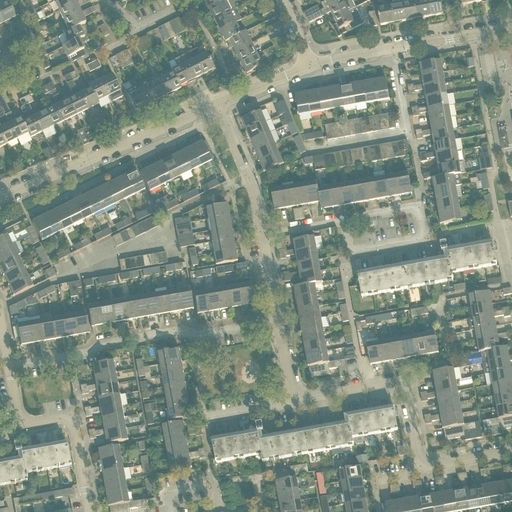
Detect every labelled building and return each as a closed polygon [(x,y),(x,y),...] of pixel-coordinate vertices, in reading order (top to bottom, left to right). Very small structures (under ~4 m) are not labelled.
[(54,0),(53,1),(58,11),(74,3),(72,0),(54,0)] [(203,0),(208,9),(225,0),(203,0)] [(235,9),(230,0),(225,0),(208,9),(213,20),(229,12),(235,9)] [(268,0),(257,6),(259,11),(272,5),(270,0),(268,0)] [(319,11),(306,18),(309,24),(331,12),(333,18),(348,11),(355,8),(351,0),(340,0),(323,9),(324,9),(319,12),(319,11)] [(324,0),(325,2),(321,4),(323,9),(340,0),(324,0)] [(427,0),(424,0),(415,2),(418,19),(430,17),(427,0)] [(427,0),(430,17),(443,15),(440,0),(427,0)] [(7,2),(0,5),(0,17),(3,24),(15,18),(7,2)] [(58,11),(63,21),(79,13),(76,7),(79,6),(77,2),(74,3),(58,11)] [(415,2),(402,4),(405,21),(418,19),(415,2)] [(31,4),(26,6),(29,13),(34,10),(31,4)] [(402,4),(390,6),(393,23),(405,21),(402,4)] [(272,5),(259,11),(262,17),(275,10),(272,5)] [(303,13),(306,18),(319,11),(316,6),(303,13)] [(393,23),(390,6),(377,8),(380,26),(393,23)] [(348,11),(333,18),(336,24),(332,26),(338,38),(342,36),(342,35),(346,33),(344,28),(349,25),(352,30),(363,24),(355,8),(348,11)] [(213,20),(219,31),(235,23),(241,21),(235,9),(229,12),(213,20)] [(63,21),(69,32),(81,25),(81,26),(85,24),(81,17),(84,16),(82,12),(79,13),(63,21)] [(369,13),(371,27),(377,26),(375,12),(369,13)] [(36,14),(31,16),(34,23),(37,22),(39,21),(36,14)] [(179,17),(174,20),(180,33),(186,30),(179,17)] [(168,23),(162,26),(169,39),(175,36),(168,23)] [(219,31),(224,43),(240,35),(240,34),(235,23),(219,31)] [(280,29),(277,24),(265,30),(267,35),(280,29)] [(38,25),(33,28),(36,35),(39,33),(42,32),(38,25)] [(63,35),(62,35),(67,45),(72,43),(80,39),(84,37),(81,31),(83,29),(81,26),(81,25),(72,30),(69,32),(63,35)] [(169,39),(162,26),(157,29),(164,42),(169,39)] [(232,48),(234,52),(250,44),(244,32),(240,34),(240,35),(224,43),(228,50),(232,48)] [(270,41),(273,47),(286,40),(283,35),(270,41)] [(146,36),(140,39),(147,52),(153,49),(146,36)] [(41,37),(35,40),(39,47),(41,45),(44,44),(41,37)] [(63,48),(62,48),(63,49),(67,58),(70,64),(86,56),(86,55),(83,50),(80,43),(82,42),(80,39),(72,43),(67,45),(62,47),(63,48)] [(147,52),(140,39),(135,42),(142,55),(147,52)] [(286,40),(273,47),(276,52),(289,46),(286,40)] [(234,52),(240,63),(256,55),(250,44),(234,52)] [(43,49),(38,51),(41,58),(46,55),(43,49)] [(190,52),(193,59),(201,75),(213,69),(205,53),(200,56),(196,49),(190,52)] [(125,51),(120,54),(127,67),(132,64),(125,51)] [(127,67),(120,54),(114,57),(121,70),(127,67)] [(184,55),(178,58),(190,81),(201,75),(193,59),(187,62),(184,55)] [(256,55),(240,63),(246,75),(262,67),(256,55)] [(170,71),(171,73),(172,73),(179,87),(190,81),(178,58),(173,61),(177,68),(170,71)] [(45,60),(40,62),(44,70),(49,67),(45,60)] [(97,61),(92,64),(95,70),(100,68),(97,61)] [(422,76),(443,72),(442,72),(441,62),(441,61),(440,61),(420,64),(420,65),(420,66),(420,65),(422,76)] [(95,70),(92,64),(86,66),(89,73),(95,70)] [(74,72),(69,75),(72,81),(77,79),(74,72)] [(424,87),(445,84),(443,73),(443,72),(422,76),(424,85),(424,87)] [(171,73),(161,79),(169,94),(180,89),(179,87),(172,73),(171,73)] [(67,100),(75,116),(86,110),(79,95),(78,95),(72,82),(72,81),(69,75),(63,78),(72,95),(73,94),(74,97),(67,100)] [(108,97),(111,103),(122,97),(112,75),(100,81),(108,97)] [(161,79),(149,84),(158,100),(169,94),(161,79)] [(374,81),(374,82),(378,102),(379,101),(389,100),(386,80),(385,80),(385,79),(385,80),(375,82),(375,81),(374,81)] [(146,106),(138,90),(133,80),(128,83),(131,89),(125,92),(135,112),(146,106)] [(100,81),(88,87),(89,89),(90,89),(96,103),(97,103),(98,105),(100,109),(111,103),(108,97),(100,81)] [(363,83),(366,104),(367,104),(378,102),(374,82),(363,84),(363,83)] [(51,83),(46,86),(50,93),(52,98),(57,95),(51,83)] [(352,85),(355,106),(356,106),(366,104),(363,83),(363,84),(352,86),(352,85)] [(149,84),(138,90),(146,106),(158,100),(149,84)] [(425,99),(447,95),(446,95),(445,84),(424,87),(424,85),(413,87),(414,92),(424,90),(426,98),(425,99)] [(340,87),(344,108),(355,106),(352,85),(351,85),(351,86),(341,88),(341,87),(340,87)] [(46,86),(41,89),(44,95),(50,93),(46,86)] [(329,89),(329,90),(333,110),(344,108),(340,87),(340,88),(330,90),(330,89),(329,89)] [(79,95),(86,110),(98,105),(97,103),(96,103),(90,89),(89,89),(79,95)] [(318,91),(318,92),(321,112),(322,112),(333,110),(329,90),(318,91)] [(307,93),(310,114),(311,114),(321,112),(318,92),(307,93)] [(310,114),(307,93),(296,95),(295,95),(296,95),(295,96),(298,116),(299,116),(300,116),(300,115),(310,114)] [(56,106),(64,122),(75,116),(67,100),(61,103),(60,101),(61,101),(62,99),(60,95),(58,95),(57,95),(52,98),(56,106)] [(428,110),(449,106),(448,106),(447,95),(425,99),(426,99),(427,107),(428,110)] [(0,107),(4,116),(8,124),(16,140),(27,134),(28,134),(22,122),(23,122),(20,118),(14,121),(13,119),(14,118),(15,117),(13,113),(11,112),(10,113),(1,96),(0,96),(0,107)] [(29,96),(24,98),(27,105),(33,102),(29,96)] [(26,115),(20,118),(23,122),(22,122),(28,134),(27,134),(29,138),(41,133),(33,117),(27,105),(24,98),(18,101),(21,107),(21,108),(20,110),(22,113),(24,114),(25,113),(26,115)] [(278,104),(275,105),(280,116),(288,112),(287,109),(286,106),(284,101),(282,102),(278,104)] [(45,111),(52,127),(64,122),(56,106),(45,111)] [(429,122),(451,118),(451,117),(451,118),(449,107),(449,106),(428,110),(427,107),(417,109),(418,114),(428,112),(430,121),(429,121),(429,122)] [(45,111),(33,117),(41,133),(44,140),(56,134),(52,127),(52,126),(45,111)] [(241,120),(246,131),(265,122),(261,112),(241,120)] [(392,114),(386,115),(389,130),(395,129),(392,114)] [(284,120),(280,122),(283,127),(287,126),(293,123),(291,117),(290,115),(284,118),(285,120),(284,120)] [(386,115),(381,116),(383,131),(389,130),(386,115)] [(381,116),(375,117),(378,132),(383,131),(381,116)] [(375,117),(369,118),(372,133),(378,132),(375,117)] [(369,118),(364,119),(366,134),(372,133),(369,118)] [(432,133),(453,129),(452,129),(450,118),(451,118),(429,122),(430,122),(431,130),(432,133)] [(364,119),(358,120),(361,135),(366,134),(364,119)] [(358,120),(353,121),(355,136),(361,135),(358,120)] [(353,121),(347,122),(350,137),(355,136),(353,121)] [(246,131),(250,141),(270,133),(265,122),(246,131)] [(347,122),(341,123),(344,138),(350,137),(347,122)] [(293,123),(287,126),(290,133),(296,131),(293,123)] [(341,123),(336,124),(338,139),(344,138),(341,123)] [(8,124),(0,127),(0,135),(5,145),(16,140),(8,124)] [(336,124),(330,125),(333,140),(338,139),(336,124)] [(333,140),(330,125),(324,126),(327,141),(333,140)] [(433,144),(455,140),(454,140),(452,130),(453,129),(432,133),(431,130),(421,132),(422,137),(432,135),(434,144),(433,144)] [(270,133),(250,141),(255,152),(274,144),(275,143),(274,143),(270,133)] [(78,135),(72,138),(77,149),(83,146),(78,135)] [(293,139),(296,147),(302,144),(299,136),(293,139)] [(436,155),(457,151),(456,151),(454,141),(455,141),(455,140),(433,144),(433,145),(434,145),(435,153),(436,155)] [(402,141),(396,142),(399,158),(405,157),(404,151),(402,141)] [(191,147),(200,167),(201,167),(201,166),(210,161),(210,162),(211,162),(211,161),(214,159),(210,149),(206,151),(202,143),(201,143),(201,142),(200,143),(201,143),(191,148),(191,147)] [(396,142),(391,143),(393,159),(399,158),(396,142)] [(274,144),(255,152),(259,162),(279,154),(279,153),(278,154),(274,144),(275,143),(274,144)] [(391,143),(385,144),(388,160),(393,159),(391,143)] [(302,144),(296,147),(299,154),(305,152),(302,144)] [(385,144),(379,145),(382,161),(388,160),(385,144)] [(379,145),(374,146),(377,162),(382,161),(379,145)] [(374,146),(368,147),(371,163),(377,162),(374,146)] [(181,152),(190,171),(190,172),(191,172),(190,171),(200,166),(200,167),(191,147),(190,148),(191,148),(181,153),(181,152)] [(368,147),(363,148),(365,164),(371,163),(368,147)] [(42,151),(47,161),(54,159),(49,148),(42,151)] [(363,148),(357,149),(360,165),(365,164),(363,148)] [(357,149),(351,150),(354,166),(360,165),(357,149)] [(351,150),(346,151),(348,167),(354,166),(351,150)] [(435,153),(425,154),(426,159),(436,158),(438,166),(437,167),(458,163),(459,163),(463,162),(465,162),(463,150),(457,151),(436,155),(435,153)] [(346,151),(340,152),(343,168),(348,167),(346,151)] [(181,153),(171,158),(180,176),(180,177),(180,176),(190,171),(190,172),(190,171),(181,152),(180,153),(181,153)] [(340,152),(334,153),(337,169),(343,168),(340,152)] [(334,153),(329,154),(331,170),(337,169),(334,153)] [(279,154),(259,162),(264,173),(283,165),(284,164),(283,164),(279,154)] [(331,170),(329,154),(323,155),(326,169),(326,171),(331,170)] [(323,155),(312,157),(313,164),(314,171),(326,169),(323,155)] [(490,157),(484,158),(485,161),(485,163),(486,170),(492,168),(491,160),(490,157)] [(170,158),(161,163),(170,181),(170,182),(170,181),(180,176),(180,177),(180,176),(171,158),(170,158)] [(150,167),(160,187),(160,186),(169,182),(170,182),(170,181),(161,163),(160,162),(160,163),(151,168),(150,167)] [(436,172),(423,175),(424,181),(432,179),(460,174),(465,173),(463,162),(459,163),(458,163),(437,167),(438,167),(439,173),(436,174),(436,172)] [(140,173),(144,182),(149,192),(150,192),(150,191),(159,187),(160,187),(150,167),(150,168),(141,173),(140,172),(140,173)] [(134,172),(125,176),(134,195),(143,190),(144,191),(144,190),(145,189),(140,180),(135,171),(134,171),(134,172)] [(397,175),(396,175),(400,197),(400,196),(411,194),(411,195),(411,194),(412,194),(408,174),(408,173),(407,173),(407,174),(397,176),(397,175)] [(434,190),(456,187),(461,186),(459,175),(461,175),(460,174),(432,179),(432,180),(433,180),(435,190),(434,190)] [(386,177),(385,177),(389,199),(389,198),(400,196),(400,197),(396,175),(396,176),(386,178),(386,177)] [(124,177),(115,181),(124,200),(133,195),(134,195),(125,176),(124,176),(124,177)] [(374,179),(377,201),(378,201),(378,200),(389,198),(389,199),(385,177),(385,178),(374,180),(374,179)] [(363,181),(366,203),(367,202),(377,200),(377,201),(374,179),(373,179),(374,180),(363,182),(363,181)] [(216,180),(209,184),(211,189),(219,185),(216,180)] [(104,186),(114,205),(123,200),(123,201),(124,200),(115,181),(114,181),(114,182),(104,186)] [(352,183),(351,183),(355,205),(355,204),(366,202),(366,203),(363,181),(362,181),(363,182),(352,184),(352,183)] [(305,184),(309,204),(320,202),(320,203),(318,190),(317,182),(316,182),(315,182),(307,184),(305,184)] [(294,185),(294,186),(297,207),(298,207),(298,206),(308,205),(309,205),(305,184),(305,183),(304,184),(305,184),(294,186),(294,185)] [(340,185),(344,207),(344,206),(355,204),(355,205),(351,183),(351,184),(341,186),(340,185)] [(211,189),(209,184),(201,187),(204,193),(211,189)] [(340,186),(329,188),(333,208),(344,206),(344,207),(340,185),(340,186)] [(104,187),(94,191),(103,211),(104,210),(103,210),(113,205),(113,206),(114,205),(104,186),(103,186),(104,187)] [(293,186),(283,188),(286,208),(297,206),(297,207),(294,186),(293,186)] [(328,188),(318,190),(321,210),(321,211),(322,210),(332,208),(332,209),(333,208),(329,188),(329,187),(328,187),(328,188)] [(435,191),(437,202),(457,198),(455,187),(456,187),(434,190),(434,191),(435,191)] [(286,208),(283,188),(282,188),(272,190),(272,189),(271,189),(271,190),(274,210),(275,210),(275,211),(276,211),(276,210),(286,208),(286,209),(286,208)] [(196,190),(188,194),(191,199),(199,195),(196,190)] [(84,196),(83,196),(93,216),(93,215),(103,210),(103,211),(94,191),(93,191),(93,192),(84,197),(84,196)] [(191,199),(188,194),(181,197),(183,203),(191,199)] [(73,201),(83,220),(92,215),(93,216),(83,196),(83,197),(74,202),(73,201)] [(437,202),(439,213),(460,209),(459,209),(457,199),(458,199),(458,198),(457,198),(437,202),(436,202),(437,203),(437,202)] [(175,200),(168,204),(171,209),(178,206),(175,200)] [(63,206),(72,224),(72,226),(72,225),(82,220),(82,221),(83,221),(83,220),(73,201),(73,202),(72,203),(63,207),(63,206)] [(171,209),(168,204),(160,207),(163,213),(171,209)] [(206,208),(208,220),(228,216),(226,204),(206,208)] [(53,211),(62,230),(72,225),(72,226),(72,224),(63,206),(62,207),(63,207),(53,212),(53,211)] [(145,218),(152,214),(150,208),(142,212),(145,218)] [(460,209),(439,213),(438,213),(438,214),(439,213),(441,224),(440,224),(441,224),(441,225),(461,221),(462,221),(461,220),(459,210),(460,210),(460,209)] [(43,216),(42,216),(42,217),(51,235),(52,236),(52,235),(61,230),(62,231),(62,230),(53,211),(52,212),(53,212),(43,217),(43,216)] [(137,221),(145,218),(142,212),(134,216),(137,221)] [(208,220),(210,231),(230,227),(228,216),(208,220)] [(32,222),(32,223),(36,231),(41,240),(41,241),(42,241),(42,240),(51,235),(42,217),(33,222),(33,221),(32,221),(32,222)] [(154,217),(149,219),(154,228),(158,226),(154,217)] [(190,223),(189,217),(174,220),(175,226),(190,223)] [(129,218),(121,222),(124,228),(132,224),(129,218)] [(149,219),(144,221),(149,231),(154,228),(149,219)] [(144,221),(140,224),(144,233),(149,231),(144,221)] [(124,228),(121,222),(114,226),(117,232),(124,228)] [(191,228),(190,223),(175,226),(176,231),(191,228)] [(140,224),(135,226),(140,235),(144,233),(140,224)] [(135,226),(130,228),(135,238),(140,235),(135,226)] [(25,230),(29,237),(34,234),(31,227),(25,230)] [(230,227),(210,231),(212,242),(232,239),(230,227)] [(130,228),(125,231),(130,240),(135,238),(130,228)] [(192,234),(191,228),(176,231),(177,237),(192,234)] [(108,229),(101,232),(104,238),(111,234),(108,229)] [(125,231),(121,233),(125,242),(130,240),(125,231)] [(440,260),(436,260),(403,266),(404,269),(393,271),(392,271),(383,273),(382,263),(384,263),(383,257),(373,258),(374,264),(376,264),(378,274),(370,275),(369,275),(369,276),(359,277),(359,276),(358,277),(362,299),(362,298),(373,296),(374,296),(384,294),(384,295),(385,294),(395,292),(396,292),(407,290),(408,290),(418,288),(419,288),(418,288),(428,286),(429,287),(429,286),(440,284),(441,284),(452,282),(453,282),(452,279),(453,278),(453,276),(452,276),(451,274),(462,272),(462,273),(463,273),(463,272),(473,270),(474,271),(474,270),(485,268),(485,269),(485,268),(496,266),(496,267),(497,267),(493,245),(492,245),(492,246),(484,248),(482,238),(484,237),(483,231),(474,233),(475,239),(477,239),(479,248),(471,250),(470,249),(470,250),(462,252),(460,242),(462,241),(461,235),(452,237),(453,243),(455,242),(456,252),(448,254),(446,242),(440,243),(441,252),(439,256),(440,260)] [(104,238),(101,232),(93,236),(96,242),(104,238)] [(296,253),(316,249),(314,238),(313,232),(292,236),(294,241),(293,242),(294,242),(295,250),(296,253)] [(121,233),(116,235),(121,245),(125,242),(121,233)] [(34,234),(29,237),(32,245),(38,242),(34,234)] [(193,240),(192,234),(177,237),(178,243),(193,240)] [(0,251),(15,244),(11,246),(7,236),(7,235),(6,236),(6,235),(0,238),(0,251)] [(121,245),(116,235),(111,238),(116,247),(121,245)] [(88,239),(80,243),(83,248),(91,245),(88,239)] [(232,239),(212,242),(214,254),(234,250),(232,239)] [(194,245),(193,240),(178,243),(179,248),(194,245)] [(83,248),(80,243),(73,246),(76,252),(83,248)] [(0,264),(19,254),(14,244),(15,244),(0,251),(0,264)] [(35,250),(39,258),(44,255),(41,247),(35,250)] [(67,249),(60,253),(62,258),(70,255),(67,249)] [(297,264),(318,261),(318,260),(316,250),(316,249),(296,253),(295,250),(285,252),(286,257),(296,255),(298,264),(297,264)] [(234,250),(214,254),(216,265),(236,262),(234,250)] [(62,258),(60,253),(52,256),(55,262),(62,258)] [(2,275),(3,275),(22,266),(17,256),(20,255),(20,254),(19,254),(0,264),(0,268),(3,275),(2,275)] [(44,255),(39,258),(43,265),(48,262),(44,255)] [(300,275),(320,272),(320,271),(320,272),(318,261),(297,264),(297,265),(298,264),(299,273),(300,275)] [(247,263),(243,264),(235,265),(236,273),(248,271),(247,263)] [(22,266),(3,275),(3,276),(8,285),(8,286),(26,276),(22,267),(22,266)] [(45,271),(49,279),(54,276),(51,268),(45,271)] [(299,273),(289,275),(290,279),(300,278),(301,285),(301,286),(302,287),(314,284),(322,283),(322,282),(320,272),(300,275),(299,273)] [(26,276),(8,286),(13,295),(12,295),(13,296),(32,287),(32,286),(31,286),(28,280),(34,277),(32,274),(27,277),(27,276),(26,276)] [(501,284),(499,277),(487,280),(489,287),(501,284)] [(68,283),(69,290),(70,298),(77,297),(77,294),(82,293),(79,281),(68,283)] [(239,285),(242,306),(243,306),(252,304),(253,305),(253,304),(254,304),(250,283),(250,284),(249,283),(249,284),(239,286),(239,285)] [(294,288),(294,289),(296,299),(295,299),(317,296),(317,295),(316,295),(315,288),(314,285),(314,284),(302,287),(294,288)] [(228,287),(227,287),(231,308),(242,306),(242,307),(242,306),(239,285),(238,285),(238,286),(228,287)] [(52,286),(44,290),(47,296),(54,292),(52,286)] [(216,289),(220,311),(220,310),(231,308),(231,309),(231,308),(227,287),(227,288),(216,290),(216,289)] [(178,290),(177,290),(181,312),(182,312),(181,311),(182,311),(191,309),(191,310),(192,310),(192,309),(193,309),(189,289),(188,289),(188,288),(188,289),(178,291),(178,290)] [(205,291),(209,312),(219,310),(220,311),(216,289),(216,290),(205,291)] [(47,296),(44,290),(36,294),(39,300),(47,296)] [(166,292),(170,314),(170,313),(180,311),(181,312),(177,290),(177,291),(167,293),(166,292)] [(209,312),(205,291),(204,291),(204,292),(194,293),(194,294),(193,294),(197,314),(198,314),(208,312),(209,312)] [(155,294),(159,316),(159,315),(169,313),(169,314),(170,314),(166,292),(166,293),(155,295),(155,294)] [(471,308),(492,304),(491,304),(490,294),(490,293),(489,293),(489,292),(469,296),(469,297),(471,307),(471,308)] [(144,296),(147,317),(148,317),(158,315),(158,316),(159,316),(155,294),(155,295),(144,297),(144,296)] [(30,297),(23,301),(26,306),(37,304),(36,301),(33,296),(30,297)] [(133,298),(132,298),(136,320),(136,319),(147,317),(144,296),(143,296),(143,297),(133,299),(133,298)] [(297,310),(297,311),(318,307),(316,296),(317,296),(295,299),(296,300),(298,310),(297,310)] [(121,300),(125,322),(125,321),(136,319),(136,320),(132,298),(132,299),(121,301),(121,300)] [(110,302),(114,324),(114,323),(125,321),(125,322),(121,300),(121,301),(111,303),(110,302)] [(23,301),(15,304),(18,310),(26,306),(23,301)] [(99,304),(98,304),(99,305),(102,325),(102,326),(103,326),(103,325),(113,323),(114,324),(110,302),(110,303),(99,305),(99,304)] [(15,304),(8,308),(10,318),(19,317),(18,310),(15,304)] [(473,319),(493,315),(494,318),(504,316),(503,311),(493,313),(491,304),(492,304),(471,308),(473,319)] [(102,325),(99,305),(88,306),(88,307),(87,307),(91,327),(91,328),(92,327),(102,325)] [(299,321),(299,322),(321,318),(320,318),(318,307),(319,307),(318,307),(297,311),(298,311),(300,321),(299,321)] [(74,315),(73,315),(76,328),(77,336),(77,335),(87,334),(88,334),(88,333),(89,333),(88,328),(87,323),(85,313),(84,313),(74,315)] [(62,317),(66,338),(66,337),(72,336),(77,335),(77,336),(76,328),(73,315),(72,316),(62,317)] [(473,319),(469,320),(470,331),(475,330),(496,327),(496,326),(495,326),(494,318),(493,315),(473,319)] [(51,319),(55,340),(55,339),(65,337),(65,338),(66,338),(62,317),(61,317),(62,317),(51,319)] [(301,333),(322,329),(320,318),(321,318),(299,322),(300,322),(302,333),(301,333)] [(40,321),(39,321),(43,341),(43,342),(44,342),(44,341),(54,340),(55,340),(51,319),(50,319),(40,321)] [(28,323),(28,324),(29,328),(32,344),(32,343),(43,341),(39,321),(28,323)] [(17,326),(16,326),(17,328),(20,346),(21,346),(22,346),(21,345),(32,344),(29,328),(28,324),(28,323),(28,324),(27,324),(17,325),(18,325),(17,325),(17,326)] [(476,341),(477,341),(497,338),(497,340),(498,340),(508,338),(507,334),(497,335),(495,327),(496,327),(475,330),(475,331),(477,341),(476,341)] [(303,344),(325,340),(324,340),(322,330),(323,330),(323,329),(322,329),(301,333),(302,333),(304,344),(303,344)] [(423,335),(427,356),(427,355),(437,353),(438,354),(438,353),(439,353),(435,333),(434,333),(434,332),(434,333),(423,335)] [(412,336),(412,337),(416,358),(416,357),(426,355),(426,356),(427,356),(423,335),(422,335),(423,335),(412,337),(412,336)] [(401,339),(400,339),(404,360),(405,360),(405,359),(415,357),(415,358),(416,358),(412,337),(411,337),(412,337),(401,339)] [(479,353),(481,353),(499,349),(498,340),(497,340),(497,338),(477,341),(477,342),(479,352),(479,353)] [(390,341),(389,341),(393,362),(394,362),(393,361),(404,359),(404,360),(400,339),(390,341)] [(305,355),(305,356),(327,352),(327,351),(326,352),(324,341),(325,341),(325,340),(303,344),(303,345),(304,344),(306,355),(305,355)] [(378,343),(382,364),(382,363),(393,362),(389,341),(379,343),(378,343)] [(382,364),(378,343),(368,345),(367,345),(366,345),(370,366),(371,365),(371,366),(371,365),(381,364),(382,364)] [(499,349),(481,353),(483,364),(509,359),(509,362),(511,361),(511,356),(508,357),(507,349),(507,348),(499,349)] [(159,353),(158,353),(158,354),(159,354),(161,364),(160,365),(182,361),(181,361),(179,351),(180,350),(179,350),(179,349),(159,353)] [(307,367),(328,363),(326,352),(327,352),(305,356),(306,356),(308,366),(307,367)] [(509,359),(483,364),(485,375),(490,374),(511,370),(509,362),(509,359)] [(329,370),(338,368),(340,378),(347,376),(345,360),(328,363),(307,367),(308,367),(310,378),(330,375),(329,370)] [(95,376),(117,373),(116,372),(114,362),(115,362),(115,361),(114,361),(94,365),(93,365),(93,366),(94,366),(96,376),(95,376)] [(162,376),(184,372),(183,372),(181,361),(182,361),(160,365),(161,365),(163,376),(162,376)] [(435,384),(456,380),(455,380),(453,370),(454,370),(454,369),(453,369),(433,372),(433,373),(432,373),(433,374),(433,373),(435,384),(434,384),(435,384)] [(492,385),(511,381),(511,377),(511,371),(511,370),(490,374),(490,375),(491,374),(493,385),(492,385)] [(184,372),(162,376),(163,376),(165,387),(164,387),(186,383),(185,383),(183,373),(184,373),(184,372)] [(98,387),(118,384),(118,383),(118,384),(116,373),(117,373),(95,376),(95,377),(96,377),(97,385),(98,385),(98,387)] [(437,395),(458,392),(458,391),(457,391),(455,381),(456,381),(456,380),(435,384),(437,393),(437,395)] [(494,396),(494,397),(511,393),(511,381),(492,385),(492,386),(493,386),(495,396),(494,396)] [(186,383),(164,387),(164,388),(165,387),(167,398),(166,398),(187,394),(185,384),(186,384),(186,383)] [(99,399),(121,395),(120,395),(118,384),(119,384),(118,384),(98,387),(98,385),(97,385),(87,387),(88,392),(98,390),(100,398),(99,399)] [(438,407),(460,403),(460,402),(459,402),(457,392),(458,392),(437,395),(437,393),(427,395),(428,399),(437,398),(439,406),(438,406),(438,407)] [(496,408),(511,404),(511,393),(494,397),(495,397),(497,407),(496,408)] [(121,395),(99,399),(100,399),(101,408),(102,407),(102,410),(122,406),(127,405),(125,394),(121,395)] [(187,394),(166,398),(166,399),(167,399),(169,409),(168,409),(168,410),(189,406),(187,395),(188,395),(187,394)] [(304,431),(281,436),(268,438),(267,435),(263,432),(262,423),(256,423),(257,431),(258,431),(258,434),(257,434),(257,435),(249,437),(247,427),(249,426),(248,420),(239,422),(240,428),(242,428),(244,438),(236,439),(236,438),(235,439),(226,441),(225,431),(227,430),(226,424),(217,426),(218,432),(220,432),(222,442),(214,443),(214,442),(213,442),(217,464),(218,464),(217,463),(228,461),(228,462),(228,461),(239,459),(239,460),(240,460),(240,459),(250,458),(251,458),(251,457),(262,455),(262,457),(261,458),(262,460),(263,460),(263,464),(264,464),(264,463),(274,461),(274,460),(285,458),(285,459),(286,459),(285,458),(296,456),(297,457),(297,456),(308,454),(308,455),(309,455),(309,454),(319,452),(319,453),(320,453),(320,452),(330,450),(331,451),(331,450),(341,449),(342,449),(342,448),(353,446),(353,447),(354,447),(352,439),(363,437),(363,438),(364,437),(374,435),(374,436),(375,435),(386,433),(386,434),(386,433),(397,431),(397,432),(398,432),(394,410),(393,410),(393,411),(383,413),(383,412),(382,412),(382,413),(374,414),(372,404),(374,404),(372,398),(363,400),(365,406),(367,405),(368,415),(360,417),(360,416),(360,417),(349,419),(349,418),(348,418),(349,427),(341,428),(339,418),(341,417),(340,411),(331,413),(332,419),(334,419),(336,429),(327,431),(327,430),(327,431),(318,432),(316,422),(319,421),(317,415),(308,417),(310,423),(312,423),(313,433),(305,435),(304,431)] [(441,418),(462,414),(461,414),(459,403),(460,403),(438,407),(439,407),(441,415),(441,418)] [(497,408),(499,419),(511,416),(511,404),(496,408),(497,408)] [(103,421),(124,418),(124,417),(122,407),(123,407),(122,406),(102,410),(102,407),(101,408),(91,409),(92,414),(102,413),(104,421),(103,421)] [(168,410),(165,410),(167,422),(171,421),(172,421),(181,420),(191,418),(191,417),(189,407),(190,406),(189,406),(168,410)] [(442,420),(443,429),(463,425),(461,414),(462,414),(441,418),(441,415),(431,417),(432,422),(442,420)] [(511,416),(499,419),(482,422),(485,438),(504,434),(503,430),(511,428),(511,416)] [(104,422),(105,430),(106,430),(106,432),(126,429),(124,418),(125,418),(124,418),(103,421),(103,422),(104,422)] [(164,438),(165,438),(185,434),(185,437),(196,435),(195,430),(185,432),(183,424),(184,424),(184,423),(183,423),(183,422),(163,426),(163,427),(165,437),(164,437),(164,438)] [(443,429),(443,430),(445,441),(462,438),(462,442),(482,438),(481,431),(479,422),(463,425),(443,429)] [(95,432),(96,437),(106,435),(107,443),(107,444),(108,443),(108,444),(128,440),(128,439),(127,439),(126,429),(126,428),(126,429),(106,432),(106,430),(105,430),(95,432)] [(0,486),(3,486),(3,487),(4,487),(4,486),(9,485),(14,484),(15,485),(15,484),(25,482),(25,483),(26,483),(25,479),(26,479),(26,476),(25,476),(24,474),(35,472),(36,473),(36,472),(47,470),(47,471),(48,471),(47,470),(58,469),(59,469),(58,469),(69,467),(69,468),(70,467),(66,445),(65,445),(66,446),(55,448),(54,448),(46,450),(44,440),(46,440),(45,435),(45,433),(36,435),(36,436),(37,441),(39,441),(41,451),(33,452),(32,452),(21,454),(19,443),(13,444),(13,448),(15,454),(12,457),(12,461),(9,461),(0,462),(0,486)] [(167,449),(187,445),(188,445),(188,444),(187,445),(185,437),(185,434),(165,438),(167,448),(166,448),(166,449),(167,449)] [(137,442),(139,452),(146,451),(144,441),(137,442)] [(169,460),(188,457),(189,459),(199,457),(199,452),(188,454),(187,445),(167,449),(169,459),(168,459),(168,460),(169,460)] [(101,461),(101,462),(122,458),(122,457),(121,457),(119,447),(120,447),(120,446),(119,446),(99,450),(99,451),(100,451),(101,461)] [(188,457),(169,460),(171,470),(170,470),(170,471),(171,471),(171,472),(191,468),(191,467),(192,467),(191,467),(189,459),(188,457)] [(103,472),(103,473),(124,469),(123,469),(121,458),(122,458),(101,462),(102,462),(103,472)] [(290,467),(292,476),(308,473),(306,464),(290,467)] [(339,470),(341,482),(361,479),(359,467),(339,470)] [(105,484),(126,480),(125,480),(123,469),(124,469),(103,473),(104,473),(106,484),(105,484)] [(498,483),(502,505),(502,504),(511,502),(511,494),(510,482),(511,481),(511,480),(510,471),(505,472),(507,482),(499,484),(499,483),(498,483)] [(322,474),(316,475),(318,486),(324,485),(323,477),(322,474)] [(476,487),(480,509),(480,508),(491,506),(491,507),(487,486),(490,486),(490,485),(488,475),(483,476),(485,486),(476,488),(476,487)] [(276,483),(275,483),(276,483),(278,494),(277,494),(298,490),(296,479),(296,478),(292,479),(276,482),(276,483)] [(307,479),(309,488),(315,487),(313,478),(307,479)] [(341,482),(343,493),(363,490),(361,479),(341,482)] [(462,491),(453,492),(456,511),(457,511),(468,510),(468,511),(465,490),(467,490),(465,479),(460,480),(462,491)] [(107,495),(128,491),(127,491),(125,481),(126,480),(105,484),(106,484),(107,495)] [(487,486),(491,507),(491,506),(502,504),(502,505),(498,483),(498,484),(490,485),(490,486),(487,486)] [(431,496),(430,496),(433,511),(445,511),(442,495),(444,494),(442,484),(437,484),(439,495),(431,496)] [(467,490),(465,490),(468,511),(469,511),(469,510),(479,508),(479,509),(480,509),(476,487),(475,487),(475,488),(467,490)] [(417,499),(408,500),(410,511),(421,511),(419,499),(422,498),(420,488),(415,489),(417,499)] [(298,490),(277,494),(278,494),(279,502),(280,505),(300,501),(298,490)] [(343,493),(339,494),(341,505),(345,505),(366,501),(365,501),(363,490),(343,493)] [(109,507),(130,503),(129,503),(127,492),(128,491),(107,495),(107,496),(108,496),(110,506),(109,507)] [(397,492),(391,493),(390,493),(392,504),(386,505),(386,504),(381,505),(382,511),(398,511),(397,503),(399,502),(397,492)] [(442,495),(445,511),(456,511),(453,492),(444,494),(442,495)] [(53,493),(41,495),(43,501),(54,499),(53,493)] [(41,495),(30,497),(31,503),(43,501),(41,495)] [(422,498),(419,499),(421,511),(433,511),(430,496),(422,498)] [(130,503),(109,507),(110,507),(110,511),(130,511),(130,509),(142,507),(142,509),(147,509),(146,506),(145,500),(135,502),(130,503)] [(399,502),(397,503),(398,511),(410,511),(408,500),(399,502)] [(279,502),(269,504),(270,509),(280,507),(281,511),(301,511),(300,502),(301,502),(300,501),(280,505),(279,502)] [(366,501),(345,505),(346,511),(368,511),(367,511),(365,501),(366,501)]
